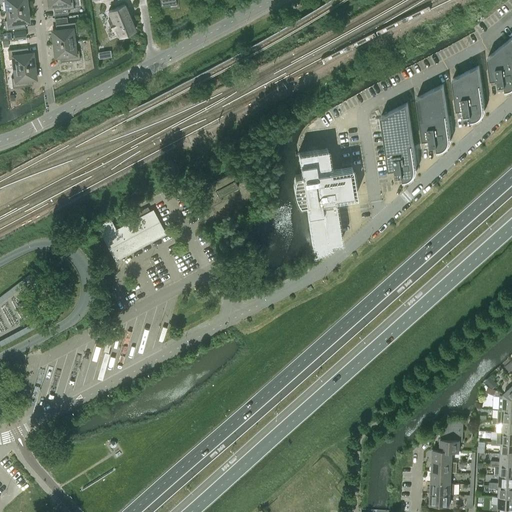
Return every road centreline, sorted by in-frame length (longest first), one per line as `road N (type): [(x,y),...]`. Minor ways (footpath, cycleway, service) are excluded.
road 1 (trunk): [(511,176),(131,511)]
road 2 (trunk): [(191,511),(511,228)]
road 3 (unclassified): [(511,103),(323,269),(236,316)]
road 4 (unclassified): [(236,316),(0,437)]
road 5 (unclassified): [(45,357),(200,272),(210,272),(236,316)]
road 6 (residential): [(272,0),(152,63)]
